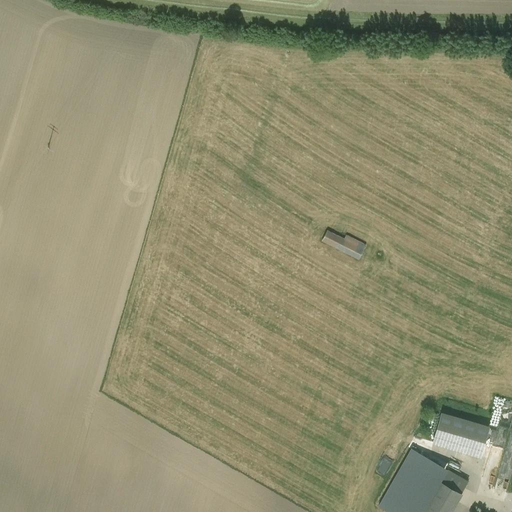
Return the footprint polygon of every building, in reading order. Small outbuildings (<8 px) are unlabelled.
[(322,242),(360,259),(367,244),(347,234),(345,237),(327,229),(322,242)] [(487,426),(441,413),(432,442),(479,455),(487,426)] [(497,458),(500,446),(494,445),(488,463),(499,466),(501,459),(497,458)] [(389,511),(422,511),(447,469),(411,448),(378,506),(389,511)] [(447,469),(422,511),(449,511),(468,481),(447,469)]
